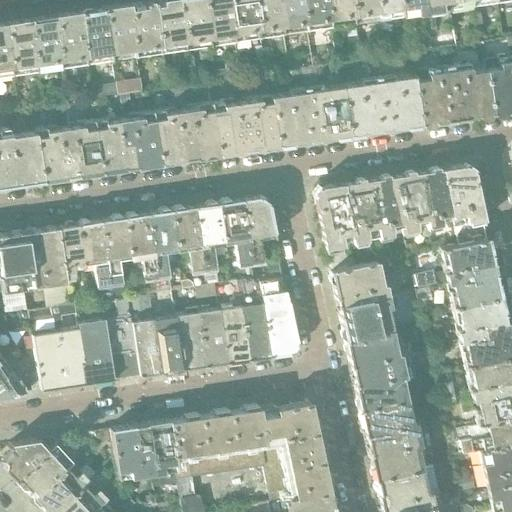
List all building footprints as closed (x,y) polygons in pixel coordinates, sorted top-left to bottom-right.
[(160,53),(183,50),(175,0),(159,0),(152,1),(160,53)] [(209,46),(202,0),(175,0),(183,50),(209,46)] [(202,0),(209,46),(233,42),(226,0),(202,0)] [(226,0),(233,42),(258,38),(252,0),(226,0)] [(281,35),(276,0),(252,0),(258,38),(281,35)] [(276,0),(281,35),(306,31),(300,0),(276,0)] [(300,0),(306,31),(329,28),(324,0),(300,0)] [(353,24),(349,0),(324,0),(329,28),(344,26),(348,48),(347,48),(349,60),(359,59),(353,24)] [(376,21),(372,0),(349,0),(353,24),(376,21)] [(372,0),(376,21),(400,17),(397,0),(372,0)] [(424,14),(422,0),(397,0),(400,17),(424,14)] [(447,10),(445,0),(422,0),(424,14),(447,10)] [(445,0),(447,10),(472,7),(470,0),(445,0)] [(134,57),(160,53),(152,1),(126,5),(134,57)] [(110,61),(134,57),(126,5),(102,8),(110,61)] [(110,61),(102,8),(77,12),(85,65),(110,61)] [(85,65),(77,12),(52,16),(60,68),(85,65)] [(481,24),(479,13),(473,14),(474,25),(481,24)] [(35,72),(60,68),(52,16),(27,20),(35,72)] [(11,76),(35,72),(27,20),(3,23),(11,76)] [(0,77),(11,76),(3,23),(0,23),(0,77)] [(452,34),(454,46),(463,45),(462,33),(452,34)] [(509,109),(511,109),(511,35),(506,37),(508,48),(510,48),(511,55),(495,58),(481,60),(482,69),(489,113),(509,109)] [(391,53),(389,36),(379,37),(382,55),(391,53)] [(442,48),(454,46),(453,39),(429,42),(430,50),(442,48)] [(452,56),(451,47),(443,48),(444,57),(452,56)] [(194,68),(192,55),(184,56),(186,69),(194,68)] [(382,67),(380,56),(371,58),(373,68),(382,67)] [(166,88),(160,58),(156,59),(161,89),(166,88)] [(285,61),(287,70),(302,67),(301,58),(285,61)] [(453,118),(489,113),(482,69),(468,71),(466,62),(445,65),(453,118)] [(272,71),(271,63),(263,64),(263,72),(272,71)] [(417,123),(453,118),(445,65),(424,68),(425,77),(411,79),(411,74),(410,74),(417,123)] [(299,68),(287,70),(289,79),(301,77),(299,68)] [(417,123),(410,74),(374,80),(381,128),(417,123)] [(139,91),(138,80),(138,78),(130,79),(132,92),(139,91)] [(346,134),(381,128),(374,80),(339,85),(346,134)] [(346,134),(339,85),(269,96),(276,144),(290,142),(346,134)] [(78,99),(75,88),(65,90),(68,101),(78,99)] [(57,103),(63,102),(65,102),(64,90),(55,91),(57,103)] [(252,148),(276,144),(269,96),(268,92),(245,95),(246,100),(234,102),(237,125),(249,123),(252,148)] [(128,104),(127,94),(118,95),(119,105),(128,104)] [(41,106),(39,96),(30,98),(32,107),(41,106)] [(217,153),(252,148),(249,123),(237,125),(234,102),(233,102),(232,97),(209,100),(217,153)] [(193,157),(217,153),(209,100),(185,104),(186,109),(175,110),(178,134),(189,132),(193,157)] [(98,171),(90,118),(68,121),(66,121),(63,102),(57,103),(54,104),(56,116),(54,119),(54,123),(56,123),(60,151),(72,149),(76,174),(98,171)] [(178,134),(175,110),(174,107),(150,110),(158,162),(193,157),(189,132),(178,134)] [(134,165),(158,162),(150,110),(125,114),(125,118),(116,119),(119,142),(130,140),(134,165)] [(98,171),(134,165),(130,140),(119,142),(116,119),(115,119),(113,114),(90,118),(98,171)] [(39,180),(76,174),(72,149),(60,151),(56,123),(54,123),(31,127),(32,133),(39,180)] [(0,160),(4,185),(39,180),(32,133),(7,136),(6,128),(0,129),(0,160)] [(437,169),(449,217),(450,217),(449,216),(464,212),(467,226),(481,223),(470,172),(461,165),(437,169)] [(449,217),(437,169),(410,173),(421,222),(424,222),(426,230),(437,228),(438,219),(449,217)] [(414,223),(421,222),(410,173),(385,176),(396,226),(400,226),(402,235),(413,232),(414,223)] [(389,227),(396,226),(385,176),(360,180),(373,236),(376,236),(377,240),(388,238),(389,227)] [(373,236),(360,180),(335,184),(347,238),(351,238),(352,246),(364,243),(364,238),(373,236)] [(339,240),(347,238),(335,184),(318,186),(311,196),(323,252),(324,252),(325,259),(343,256),(340,243),(339,240)] [(238,198),(250,278),(251,278),(249,266),(261,264),(257,239),(271,236),(264,202),(255,196),(238,198)] [(246,279),(250,278),(238,198),(213,202),(222,255),(223,255),(221,244),(231,243),(235,268),(244,267),(246,279)] [(222,255),(213,202),(191,205),(202,273),(203,281),(213,279),(211,271),(214,271),(211,256),(222,255)] [(202,273),(191,205),(167,209),(176,265),(174,251),(184,250),(189,275),(202,273)] [(165,266),(176,265),(167,209),(144,212),(156,292),(168,290),(179,288),(179,286),(169,288),(165,266)] [(144,293),(147,293),(156,292),(144,212),(120,216),(127,258),(138,256),(141,278),(144,293)] [(116,259),(127,258),(120,216),(97,219),(107,287),(108,298),(111,297),(110,292),(116,290),(115,286),(119,285),(120,285),(116,259)] [(107,287),(97,219),(73,223),(79,265),(90,264),(94,289),(97,289),(99,299),(108,298),(107,287)] [(70,267),(79,265),(73,223),(51,226),(59,281),(63,281),(62,276),(71,275),(70,270),(70,267)] [(59,281),(51,226),(21,231),(29,286),(59,281)] [(0,290),(29,286),(21,231),(0,233),(0,265),(1,275),(0,274),(0,290)] [(467,266),(489,261),(487,252),(484,237),(437,247),(444,282),(469,277),(467,266)] [(416,251),(414,243),(404,245),(406,253),(416,251)] [(389,258),(387,247),(379,249),(382,260),(389,258)] [(346,266),(327,270),(335,305),(342,340),(389,330),(384,307),(387,306),(387,305),(396,304),(394,293),(391,281),(379,283),(374,261),(356,264),(346,266)] [(496,296),(489,261),(467,266),(469,277),(444,282),(449,306),(496,296)] [(258,295),(269,356),(288,353),(294,344),(279,273),(255,276),(258,295)] [(413,278),(416,289),(427,286),(432,285),(430,274),(413,278)] [(215,295),(213,283),(192,286),(195,299),(215,295)] [(430,300),(427,287),(414,290),(418,303),(430,300)] [(168,290),(156,292),(147,293),(149,312),(149,313),(159,372),(180,369),(172,315),(168,290)] [(130,314),(149,312),(147,293),(144,293),(127,296),(130,314)] [(248,359),(269,356),(258,295),(242,298),(239,305),(240,305),(248,359)] [(501,320),(496,296),(449,306),(456,340),(481,335),(479,325),(501,320)] [(82,383),(137,375),(128,316),(128,314),(125,297),(113,299),(115,316),(77,321),(82,359),(78,359),(82,383)] [(82,359),(77,321),(74,322),(75,326),(59,329),(58,325),(61,325),(59,315),(74,313),(73,303),(50,306),(61,386),(82,383),(78,359),(82,359)] [(248,359),(240,305),(239,305),(218,308),(226,362),(248,359)] [(61,386),(50,306),(49,307),(50,316),(27,319),(30,336),(30,341),(31,348),(32,352),(35,370),(38,390),(61,386)] [(204,365),(226,362),(218,308),(196,311),(204,365)] [(204,365),(196,311),(172,315),(180,369),(204,365)] [(137,375),(159,372),(149,313),(128,316),(137,375)] [(509,355),(501,320),(479,325),(481,335),(456,340),(462,365),(509,355)] [(342,340),(357,409),(404,399),(399,376),(411,373),(406,351),(401,352),(394,353),(389,330),(342,340)] [(31,348),(30,341),(30,336),(22,337),(24,350),(31,348)] [(427,351),(414,353),(415,359),(429,357),(428,350),(427,351)] [(511,379),(511,369),(509,355),(462,365),(468,397),(494,392),(492,384),(511,379)] [(429,357),(415,359),(416,365),(430,363),(429,357)] [(439,369),(437,361),(430,363),(431,370),(439,369)] [(0,395),(22,392),(21,384),(8,368),(0,373),(0,372),(0,395)] [(511,415),(511,379),(492,384),(494,392),(468,397),(474,424),(511,415)] [(372,478),(420,468),(414,445),(426,443),(421,419),(409,421),(404,399),(357,409),(372,478)] [(259,466),(269,501),(274,499),(325,489),(306,400),(273,407),(274,413),(256,416),(255,407),(164,420),(174,483),(177,501),(199,500),(196,479),(176,481),(175,477),(259,466)] [(511,440),(511,415),(474,424),(466,426),(470,438),(457,441),(460,454),(475,451),(475,449),(511,440)] [(440,417),(428,420),(429,426),(441,424),(440,417)] [(174,483),(164,420),(129,425),(133,450),(144,449),(148,472),(151,487),(174,483)] [(444,436),(441,424),(429,426),(432,439),(444,436)] [(115,477),(148,472),(144,449),(133,450),(129,425),(107,428),(112,460),(115,477)] [(453,442),(450,430),(444,432),(447,443),(453,442)] [(0,466),(12,479),(44,450),(34,439),(17,442),(8,443),(5,446),(9,452),(1,460),(0,466)] [(511,467),(511,440),(475,449),(475,451),(483,486),(506,481),(504,469),(511,467)] [(52,442),(44,450),(12,479),(11,480),(20,489),(26,489),(31,495),(70,461),(52,442)] [(46,511),(49,511),(87,479),(86,478),(92,472),(85,465),(79,471),(70,461),(31,495),(31,501),(37,507),(43,507),(46,511)] [(372,478),(378,511),(440,511),(439,503),(446,502),(445,499),(438,500),(436,489),(431,466),(420,468),(372,478)] [(511,505),(511,467),(504,469),(506,481),(483,486),(488,511),(490,510),(511,505)] [(473,487),(470,474),(454,478),(456,491),(473,487)] [(87,511),(104,497),(87,479),(49,511),(87,511)] [(329,511),(325,489),(274,499),(269,501),(265,502),(267,511),(329,511)] [(153,502),(151,495),(144,497),(145,504),(153,502)] [(110,511),(100,501),(104,497),(87,511),(110,511)]
